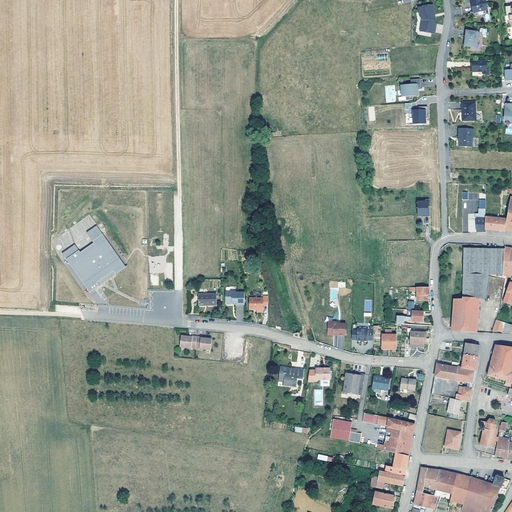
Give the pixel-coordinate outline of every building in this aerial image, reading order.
[(472,0),(471,0),(473,12),(488,9),(486,0),(477,0),(476,0),(472,0)] [(433,4),(419,7),(419,11),(420,16),(421,15),(422,20),(420,30),(435,33),(436,23),(435,23),(436,19),(435,19),(434,13),(435,13),(433,4)] [(480,36),(480,32),(467,30),(466,35),(467,35),(467,39),(466,39),(465,46),(476,47),(478,36),(480,36)] [(487,61),(472,61),(472,72),(483,71),(483,73),(489,73),(489,69),(487,69),(487,61)] [(411,84),(402,85),(403,92),(405,95),(406,100),(413,100),(412,96),(418,96),(417,88),(421,88),(421,79),(411,80),(411,84)] [(475,102),(462,102),(463,121),(476,120),(476,119),(476,111),(475,102)] [(416,110),(426,110),(426,118),(427,118),(427,107),(416,108),(416,110)] [(416,110),(410,111),(410,119),(411,124),(427,123),(426,118),(426,110),(416,110)] [(474,129),(459,128),(459,137),(460,137),(460,146),(472,146),(473,137),(474,137),(474,129)] [(430,214),(429,201),(418,202),(418,215),(418,216),(422,215),(423,215),(423,214),(430,214)] [(476,213),(477,231),(486,231),(486,230),(485,216),(485,205),(479,205),(479,213),(476,213)] [(507,219),(485,216),(486,230),(490,230),(494,230),(505,231),(505,229),(507,219)] [(88,292),(125,268),(97,225),(86,232),(93,243),(80,252),(75,244),(62,252),(88,292)] [(505,249),(502,249),(502,274),(502,275),(511,277),(511,275),(511,248),(505,247),(505,249)] [(489,274),(502,274),(502,249),(463,248),(462,296),(478,298),(484,299),(489,274)] [(511,304),(511,301),(511,283),(509,283),(502,301),(511,304)] [(417,291),(417,296),(417,301),(427,300),(427,295),(429,295),(429,287),(410,287),(410,292),(414,291),(417,291)] [(236,292),(226,293),(226,304),(227,305),(231,305),(232,304),(234,303),(234,304),(236,304),(236,305),(245,305),(244,293),(236,293),(236,292)] [(199,294),(199,306),(216,305),(216,294),(199,294)] [(478,298),(462,296),(462,299),(454,299),(451,330),(476,332),(478,298)] [(263,298),(249,299),(250,310),(257,310),(257,312),(263,312),(263,298)] [(412,319),(412,321),(423,322),(423,312),(408,311),(408,314),(407,317),(412,317),(412,319)] [(511,324),(496,320),(492,331),(502,331),(511,332),(511,324)] [(338,322),(329,322),(328,334),(329,335),(332,335),(333,334),(337,334),(337,336),(346,336),(346,324),(337,324),(338,322)] [(352,331),(352,340),(357,340),(357,341),(368,342),(368,340),(373,340),(374,331),(368,331),(368,330),(358,329),(358,331),(352,331)] [(410,343),(410,347),(425,347),(426,333),(411,332),(410,339),(408,339),(408,342),(410,343)] [(383,335),(383,349),(396,349),(396,335),(383,335)] [(195,348),(196,336),(192,336),(191,337),(187,337),(180,336),(179,347),(195,348)] [(196,336),(195,348),(210,350),(211,339),(205,339),(200,338),(200,336),(196,336)] [(479,345),(477,345),(465,343),(463,354),(477,356),(478,352),(479,345)] [(511,347),(495,345),(491,359),(489,369),(487,375),(495,377),(499,378),(506,380),(504,385),(510,387),(509,388),(511,389),(511,385),(510,385),(511,380),(511,377),(511,347)] [(474,375),(477,356),(463,354),(461,367),(458,366),(457,367),(451,366),(436,364),(434,376),(443,378),(456,380),(456,379),(459,380),(460,379),(461,381),(463,380),(464,380),(466,381),(466,382),(467,382),(471,383),(472,383),(474,375)] [(303,371),(295,370),(295,372),(289,371),(289,368),(279,367),(278,379),(283,380),(283,382),(283,385),(296,386),(297,379),(302,379),(303,371)] [(329,379),(329,368),(316,368),(316,370),(309,370),(308,381),(316,381),(316,379),(329,379)] [(365,374),(354,372),(354,374),(346,373),(342,391),(342,393),(347,393),(347,392),(361,395),(365,374)] [(382,390),(387,391),(389,378),(374,376),(372,388),(373,388),(372,393),(381,394),(382,390)] [(443,378),(434,376),(431,394),(439,396),(443,378)] [(416,380),(408,379),(408,380),(401,380),(400,388),(414,390),(416,380)] [(468,402),(471,389),(470,389),(466,388),(463,387),(460,400),(468,402)] [(457,414),(460,400),(450,398),(447,412),(457,414)] [(411,441),(414,424),(388,418),(364,412),(363,415),(362,421),(363,422),(364,422),(377,424),(378,420),(388,421),(384,445),(377,444),(376,449),(377,449),(392,452),(395,453),(408,456),(411,441)] [(494,440),(497,441),(498,437),(495,436),(497,427),(495,427),(496,425),(494,420),(489,419),(486,422),(481,421),(479,427),(480,428),(480,430),(479,430),(480,431),(480,430),(483,430),(480,445),(493,448),(494,440)] [(359,443),(360,434),(357,433),(357,432),(357,430),(351,429),(352,422),(332,420),(329,438),(349,441),(359,443)] [(445,446),(456,449),(457,442),(459,442),(461,433),(448,430),(445,446)] [(503,431),(500,431),(498,437),(497,441),(495,455),(500,456),(507,458),(509,442),(509,439),(502,438),(503,431)] [(406,464),(408,456),(395,453),(394,457),(393,466),(405,469),(406,464)] [(405,473),(405,469),(393,466),(386,465),(386,469),(384,469),(384,470),(385,470),(385,472),(404,476),(405,473)] [(423,492),(424,486),(427,468),(421,467),(418,483),(417,491),(423,492)] [(435,490),(439,470),(432,469),(427,468),(424,486),(435,490)] [(441,491),(451,494),(457,474),(447,472),(439,470),(435,490),(433,495),(438,496),(439,494),(440,494),(441,491)] [(402,486),(404,476),(385,472),(383,472),(379,471),(378,477),(378,480),(372,479),(370,486),(382,488),(383,482),(402,486)] [(457,474),(451,494),(450,500),(463,504),(468,482),(476,484),(477,479),(467,476),(457,474)] [(493,484),(506,489),(510,480),(502,477),(496,475),(493,484)] [(468,482),(463,504),(462,506),(461,511),(463,511),(490,511),(498,493),(503,495),(506,489),(493,484),(483,481),(477,479),(476,484),(468,482)] [(438,496),(433,495),(423,492),(417,491),(413,504),(430,508),(434,509),(438,496)] [(375,493),(373,504),(392,508),(395,496),(375,492),(375,493)]
